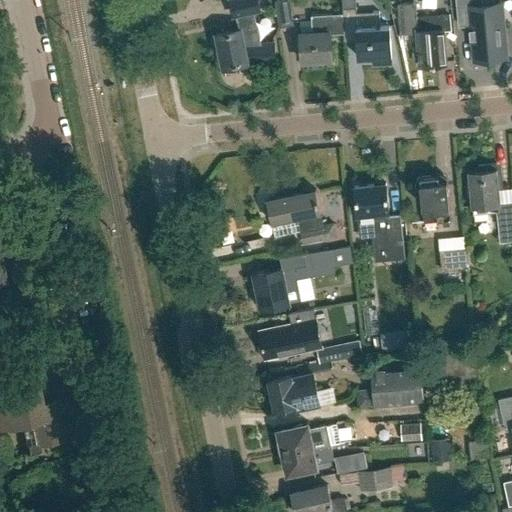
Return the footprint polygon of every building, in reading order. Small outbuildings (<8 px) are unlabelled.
[(239,16),(241,29),(216,34),(217,35),(212,36),(215,50),(219,49),(223,67),(248,62),(248,64),(275,62),(274,42),(259,43),(254,19),(253,13),(261,11),(258,0),(227,0),(231,17),(239,16)] [(276,0),(276,1),(275,1),(279,27),(293,25),(289,0),(276,0)] [(345,33),(345,41),(358,40),(359,57),(391,56),(390,26),(380,26),(379,12),(357,13),(356,0),(341,0),(342,14),(344,14),(344,13),(344,14),(345,33)] [(476,0),(455,0),(458,25),(470,24),(473,60),(503,57),(502,42),(505,42),(503,24),(500,25),(498,3),(480,4),(477,5),(476,0)] [(417,20),(415,2),(397,4),(400,34),(417,32),(419,51),(415,52),(416,60),(420,62),(420,66),(446,63),(443,30),(450,29),(449,14),(428,17),(428,18),(417,20)] [(331,34),(345,33),(344,14),(344,13),(344,14),(342,14),(312,15),(312,20),(300,20),(302,60),(332,59),(331,34)] [(511,206),(501,208),(497,168),(496,163),(478,164),(479,170),(469,171),(470,181),(467,181),(468,194),(472,194),(474,214),(489,212),(488,208),(497,210),(501,241),(511,239),(511,206)] [(439,180),(438,174),(420,176),(419,176),(418,178),(417,180),(416,181),(416,183),(416,185),(417,186),(418,188),(420,189),(422,190),(425,221),(437,220),(437,221),(441,220),(441,226),(449,225),(448,220),(451,219),(447,179),(439,180)] [(377,257),(405,254),(403,237),(401,214),(389,215),(386,182),(355,185),(359,226),(374,225),(377,257)] [(312,189),(310,185),(303,187),(303,191),(267,199),(268,203),(264,205),(267,216),(270,216),(274,235),(300,230),(303,242),(336,235),(333,222),(324,224),(316,188),(312,189)] [(331,249),(331,248),(305,253),(307,264),(283,269),(282,266),(254,272),(262,307),(301,299),(296,277),(335,271),(334,265),(353,263),(350,246),(331,249)] [(442,270),(468,267),(465,247),(440,250),(442,270)] [(317,337),(310,307),(311,307),(310,305),(288,310),(289,312),(292,322),(260,328),(263,344),(261,345),(263,355),(265,354),(266,357),(297,350),(297,349),(313,346),(311,338),(317,337)] [(360,340),(316,349),(319,363),(363,354),(360,340)] [(475,361),(475,352),(454,353),(454,354),(440,355),(442,377),(460,375),(477,375),(476,361),(475,361)] [(425,402),(421,364),(376,368),(379,406),(425,402)] [(42,402),(35,370),(0,377),(0,426),(32,420),(37,444),(64,439),(56,399),(42,402)] [(292,375),(292,374),(268,379),(274,409),(297,404),(298,408),(321,403),(313,370),(292,375)] [(511,395),(499,398),(506,430),(511,429),(511,395)] [(385,431),(385,420),(367,420),(367,431),(385,431)] [(279,430),(284,450),(311,444),(312,449),(331,445),(327,424),(308,428),(307,424),(279,430)] [(451,443),(433,444),(434,461),(453,459),(451,443)] [(334,458),(331,445),(312,449),(311,444),(284,450),(288,472),(317,465),(316,462),(334,458)] [(338,473),(358,469),(356,458),(335,462),(338,473)] [(121,464),(117,465),(105,467),(106,472),(122,469),(121,464)] [(360,490),(392,485),(390,465),(357,469),(360,490)] [(331,497),(328,483),(293,490),(297,511),(307,511),(328,508),(328,511),(336,511),(347,510),(345,496),(331,497)]
